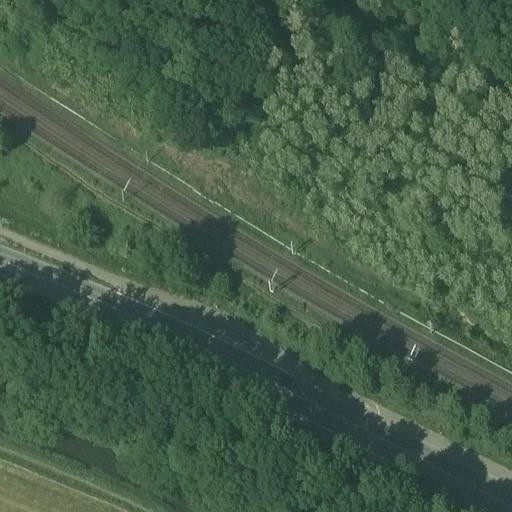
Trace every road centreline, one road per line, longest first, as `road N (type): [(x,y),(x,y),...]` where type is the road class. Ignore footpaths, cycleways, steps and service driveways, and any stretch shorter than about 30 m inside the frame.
road 1 (primary): [(509,511),(278,391),(0,265)]
road 2 (track): [(144,511),(0,449)]
